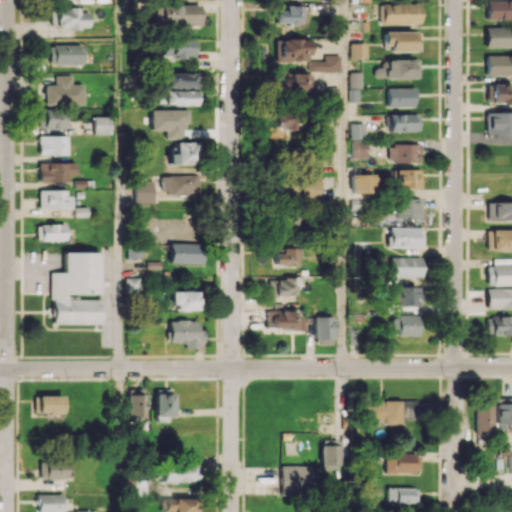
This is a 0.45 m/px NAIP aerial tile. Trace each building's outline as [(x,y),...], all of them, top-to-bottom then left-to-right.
[(484,19),(511,19),(511,0),(485,0),(484,19)] [(381,24),(417,24),(416,3),(380,4),(381,24)] [(198,5),(159,5),(158,25),(198,26),(198,5)] [(269,23),(296,23),(296,7),(270,6),(269,23)] [(52,7),(51,28),(84,29),(85,8),(52,7)] [(483,46),(511,47),(511,27),(484,27),(483,46)] [(416,31),(384,32),(384,52),(417,51),(416,31)] [(271,62),(305,61),(305,36),(284,37),(284,39),(271,39),(271,62)] [(162,59),(193,60),(193,39),(162,39),(162,59)] [(347,58),(364,58),(364,43),(347,43),(347,58)] [(80,44),(48,44),(48,64),(80,64),(80,44)] [(484,75),(511,75),(511,54),(484,55),(484,75)] [(305,71),(337,71),(337,55),(321,55),(321,61),(305,61),(305,71)] [(416,60),(385,59),(385,68),(375,68),(374,77),(416,78),(416,60)] [(193,72),(162,73),(162,90),(156,90),(157,106),(194,105),(193,72)] [(357,72),(345,72),(345,101),(357,101),(357,72)] [(308,73),(286,73),(286,77),(277,77),(277,95),(308,96),(308,73)] [(43,85),(44,104),(81,104),(81,84),(70,84),(70,75),(53,76),(54,84),(43,85)] [(511,84),(490,84),(489,102),(511,102),(511,92),(510,92),(511,84)] [(336,105),(336,87),(326,87),(326,105),(336,105)] [(412,88),(385,88),(385,107),(412,107),(412,88)] [(36,129),(65,128),(65,109),(36,109),(36,129)] [(272,127),(267,127),(267,139),(290,139),(291,111),(272,110),(272,127)] [(511,112),(484,112),(484,133),(511,133),(511,112)] [(416,114),(387,114),(387,131),(416,131),(416,114)] [(110,116),(92,116),(93,134),(110,134),(110,116)] [(362,123),(348,123),(347,138),(361,138),(362,123)] [(66,135),(37,136),(37,155),(66,155),(66,135)] [(366,158),(367,141),(351,140),(350,158),(366,158)] [(197,141),(174,142),(174,153),(167,154),(167,164),(197,164),(197,141)] [(388,144),(388,162),(419,161),(419,144),(388,144)] [(37,181),(66,182),(66,175),(74,175),(74,162),(37,162),(37,181)] [(420,187),(420,169),(395,169),(395,188),(420,187)] [(350,174),(349,192),(371,193),(372,174),(350,174)] [(198,175),(161,175),(161,191),(169,191),(169,194),(198,195),(198,175)] [(321,179),(301,178),(300,197),(320,198),(321,179)] [(153,181),(134,180),(133,202),(152,202),(153,181)] [(37,208),(68,209),(68,190),(37,189),(37,208)] [(419,199),(393,199),(393,218),(419,217),(419,199)] [(511,202),(486,202),(485,220),(511,220),(511,202)] [(276,227),(296,227),(296,213),(276,213),(276,227)] [(64,223),(35,224),(35,241),(64,240),(64,223)] [(420,227),(388,227),(388,247),(420,248),(420,227)] [(511,229),(486,229),(485,250),(511,250),(511,229)] [(201,263),(201,244),(168,243),(168,262),(201,263)] [(274,265),(296,266),(296,258),(305,258),(305,249),(274,248),(274,265)] [(98,324),(98,299),(64,299),(64,294),(98,294),(98,252),(62,252),(62,272),(50,272),(49,324),(98,324)] [(388,276),(419,276),(420,257),(388,256),(388,276)] [(511,257),(492,258),(492,266),(485,266),(485,285),(511,285),(511,257)] [(124,278),(124,292),(139,292),(139,278),(124,278)] [(268,296),(295,296),(295,286),(299,286),(299,278),(269,278),(268,296)] [(415,306),(415,287),(391,287),(391,306),(415,306)] [(511,288),(485,288),(485,309),(511,308),(511,288)] [(198,291),(172,291),(172,310),(197,311),(198,291)] [(295,310),(265,311),(265,328),(296,328),(295,310)] [(417,336),(418,315),(394,315),(393,335),(417,336)] [(332,344),(331,326),(335,326),(335,316),(312,317),(313,344),(332,344)] [(511,316),(485,317),(485,335),(511,334),(511,316)] [(168,342),(184,342),(184,349),(202,349),(202,330),(197,330),(197,320),(168,320),(168,342)] [(144,389),(126,389),(125,421),(142,422),(144,389)] [(153,419),(171,419),(171,389),(153,389),(153,419)] [(60,413),(61,396),(36,395),(36,413),(60,413)] [(511,397),(497,398),(497,423),(511,423),(511,397)] [(492,398),(474,398),(473,435),(491,435),(492,398)] [(363,400),(363,422),(399,423),(400,419),(414,420),(414,401),(363,400)] [(319,469),(337,469),(337,440),(320,439),(319,469)] [(383,472),(418,472),(418,454),(383,453),(383,472)] [(64,479),(64,463),(38,462),(38,478),(64,479)] [(194,464),(159,464),(160,482),(194,481),(194,464)] [(310,465),(279,466),(280,490),(311,489),(310,465)] [(415,487),(385,487),(384,506),(404,506),(404,502),(415,502),(415,487)] [(35,511),(60,511),(61,493),(35,494),(35,511)] [(196,511),(197,498),(172,497),(172,504),(165,504),(164,511),(196,511)]
